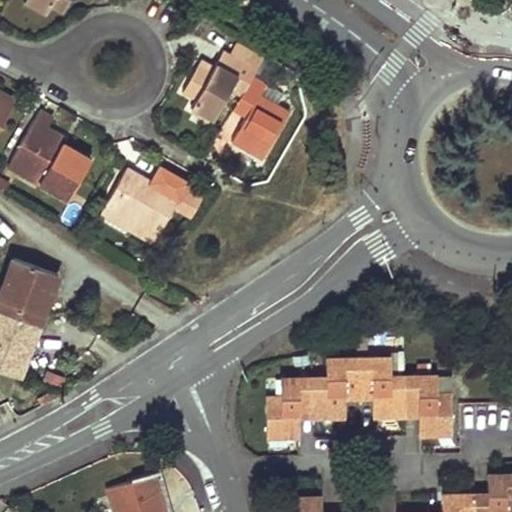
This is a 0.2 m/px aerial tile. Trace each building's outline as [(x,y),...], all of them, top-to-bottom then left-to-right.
[(23,0),(23,1),(45,13),(49,6),(62,13),(69,0),(23,0)] [(244,62),(251,51),(236,42),(230,54),(244,62)] [(254,74),(263,58),(251,51),(244,62),(230,54),(223,50),(213,67),(210,72),(198,65),(197,65),(182,92),(195,100),(190,107),(212,120),(229,90),(237,76),(248,83),(254,74)] [(201,61),(198,65),(210,72),(213,67),(201,61)] [(266,84),(268,82),(254,74),(248,83),(241,97),(233,110),(245,117),(231,142),(262,159),(289,112),(277,105),(260,95),(266,84)] [(248,83),(237,76),(229,90),(241,97),(248,83)] [(283,95),(266,84),(260,95),(277,105),(283,95)] [(0,128),(15,101),(0,92),(0,128)] [(60,147),(62,144),(65,140),(46,130),(52,119),(38,111),(10,160),(41,178),(39,182),(68,199),(89,160),(66,147),(64,150),(60,147)] [(10,160),(7,165),(39,182),(41,178),(10,160)] [(153,242),(173,206),(187,213),(200,190),(159,166),(150,182),(148,185),(143,183),(145,178),(126,167),(104,205),(132,221),(128,228),(153,242)] [(205,193),(200,190),(187,213),(192,216),(205,193)] [(132,221),(104,205),(100,211),(128,228),(132,221)] [(57,273),(12,257),(0,288),(0,304),(40,319),(57,273)] [(40,319),(0,304),(0,368),(18,376),(40,319)] [(279,397),(264,397),(264,437),(298,436),(298,419),(298,412),(310,412),(310,418),(344,418),(344,399),(344,392),(357,392),(371,391),(371,398),(371,417),(404,416),(404,409),(418,409),(418,416),(418,434),(451,434),(450,393),(435,394),(435,376),(389,377),(388,357),(324,359),(325,378),(279,379),(279,397)] [(267,437),(267,450),(295,449),(294,437),(267,437)] [(319,511),(319,496),(286,497),(286,511),(511,511),(511,474),(485,475),(485,493),(486,501),(472,501),(472,493),(439,494),(439,511),(319,511)] [(153,475),(104,488),(111,511),(165,511),(161,500),(153,475)] [(485,493),(472,493),(472,501),(486,501),(485,493)] [(170,511),(167,498),(161,500),(165,511),(170,511)]
